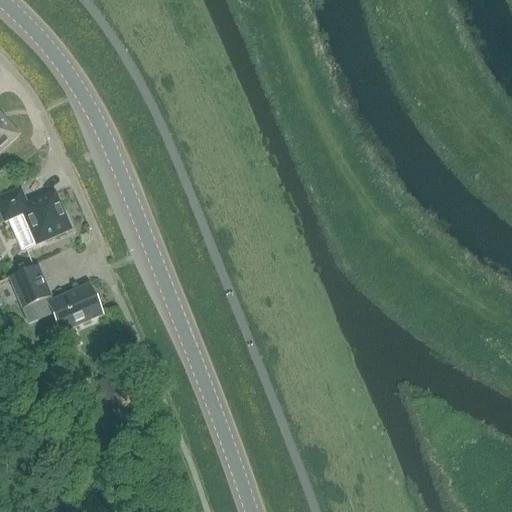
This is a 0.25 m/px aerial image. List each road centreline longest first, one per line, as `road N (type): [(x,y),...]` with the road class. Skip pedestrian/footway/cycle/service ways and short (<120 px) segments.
road 1 (tertiary): [(248,511),(99,126),(56,57),(0,1)]
road 2 (residential): [(111,285),(41,110),(0,57)]
